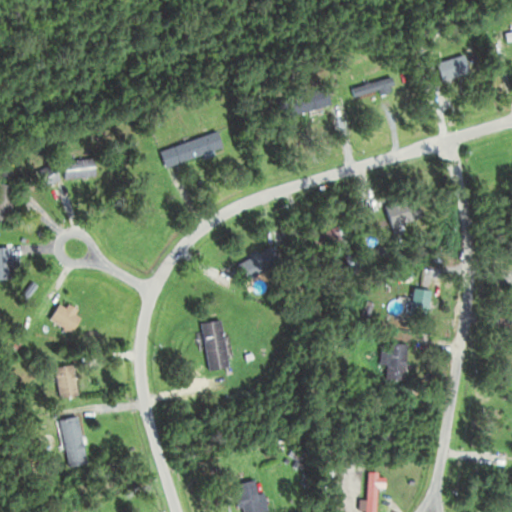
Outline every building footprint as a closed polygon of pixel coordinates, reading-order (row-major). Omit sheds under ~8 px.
[(511,28),(499,32),(501,42),(511,38),(511,28)] [(462,72),(459,55),(430,61),(433,78),(462,72)] [(345,86),(348,98),(390,89),(388,76),(345,86)] [(280,117),(325,102),(319,85),(274,100),(280,117)] [(218,146),(212,129),(153,150),(159,167),(218,146)] [(54,161),(54,164),(38,166),(41,182),(92,174),(89,155),(54,161)] [(0,221),(1,222),(9,186),(0,183),(0,221)] [(381,226),(417,218),(413,199),(377,207),(381,226)] [(421,308),(421,290),(406,290),(406,308),(421,308)] [(54,332),(76,325),(68,300),(45,307),(54,332)] [(215,319),(194,321),(200,369),(221,367),(215,319)] [(378,378),(398,380),(401,344),(382,342),(378,378)] [(53,396),(73,393),(68,362),(49,366),(53,396)] [(52,418),(62,466),(82,462),(72,414),(52,418)] [(390,418),(380,418),(380,432),(371,432),(371,449),(390,449),(390,418)] [(226,482),(231,511),(256,511),(259,511),(253,478),(226,482)]
